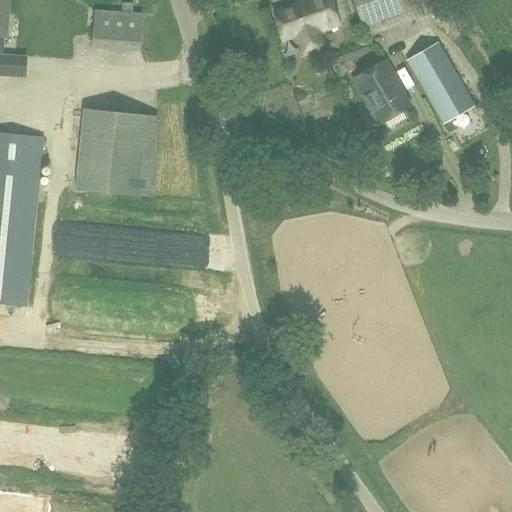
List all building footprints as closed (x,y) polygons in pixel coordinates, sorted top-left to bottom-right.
[(0,0),(0,76),(2,76),(4,36),(6,36),(8,0),(0,0)] [(340,24),(331,0),(299,0),(301,2),(273,12),(284,41),(295,37),(299,40),(297,42),(302,56),(323,48),(318,33),(340,24)] [(352,0),(364,32),(430,8),(427,0),(352,0)] [(142,15),(95,12),(92,48),(139,52),(142,15)] [(443,124),(474,106),(438,43),(406,61),(443,124)] [(379,124),(409,106),(392,77),(394,76),(386,62),(354,81),(379,124)] [(76,179),(143,190),(153,126),(131,123),(133,112),(113,108),(112,114),(88,110),(76,179)] [(0,303),(26,306),(42,137),(0,133),(0,303)]
